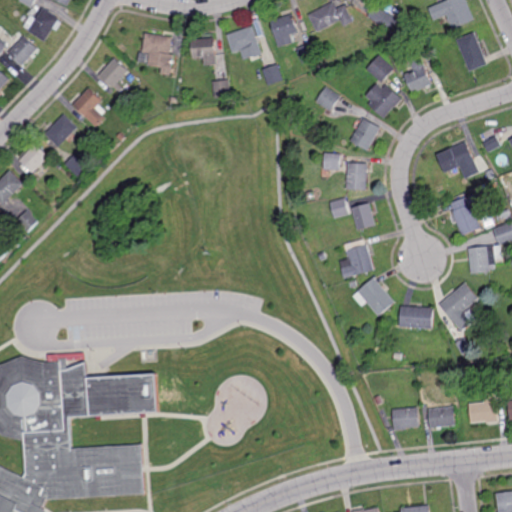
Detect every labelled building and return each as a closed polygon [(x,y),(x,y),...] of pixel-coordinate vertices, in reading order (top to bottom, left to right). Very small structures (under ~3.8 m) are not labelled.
[(36,0),(32,8),(20,0),(36,0)] [(467,0),(476,20),(452,30),(448,22),(441,25),(439,19),(435,20),(430,9),(449,0),(467,0)] [(338,9),(346,5),(355,22),(346,27),(342,20),(319,33),(310,15),(334,2),(338,9)] [(390,33),(368,17),(377,5),(399,20),(390,33)] [(59,21),(62,23),(57,31),(55,30),(47,42),(24,27),(31,16),(38,20),(45,8),(61,18),(59,21)] [(280,47),(272,21),(295,14),(301,32),(293,35),(295,43),(280,47)] [(264,55),(246,61),(243,50),(235,53),(228,35),(255,26),(264,55)] [(471,72),(458,40),(476,32),(490,64),(471,72)] [(173,45),(173,44),(172,47),(174,47),(173,49),(172,49),(172,54),(175,54),(172,76),(162,75),(163,67),(149,65),(151,54),(143,53),(146,33),(174,37),(173,42),(174,43),(173,45)] [(24,66),(15,58),(14,59),(10,56),(12,54),(11,53),(26,36),(40,49),(24,66)] [(0,37),(9,46),(4,50),(5,51),(0,56),(0,37)] [(219,65),(206,66),(205,59),(194,60),(193,40),(216,38),(219,65)] [(304,64),(299,49),(313,44),(318,59),(304,64)] [(382,83),(368,69),(381,55),(395,69),(382,83)] [(434,84),(414,94),(405,75),(412,72),(413,74),(416,72),(411,61),(422,56),(434,84)] [(125,88),(121,92),(115,87),(114,88),(100,75),(115,58),(130,71),(119,83),(125,88)] [(279,86),(274,87),(273,84),(270,86),(264,70),(280,64),(286,80),(278,83),(279,86)] [(0,68),(12,79),(0,91),(0,68)] [(442,76),(433,80),(430,74),(433,72),(432,71),(435,69),(436,71),(439,69),(442,76)] [(216,98),(214,81),(230,79),(232,96),(216,98)] [(404,99),(385,119),(370,104),(373,101),(368,96),(379,84),(384,88),(388,84),(404,99)] [(332,112),(317,102),(328,87),(342,98),(332,112)] [(97,127),(75,105),(91,88),(104,101),(97,108),(107,118),(97,127)] [(60,148),(56,143),(55,144),(51,140),(53,139),(48,133),(66,114),(80,128),(60,148)] [(368,150),(352,141),(366,118),(382,128),(368,150)] [(123,142),(118,137),(122,133),(127,138),(123,142)] [(489,153),(484,143),(497,136),(502,145),(489,153)] [(446,174),(438,156),(453,149),(452,148),(466,141),(475,160),(446,174)] [(53,157),(46,165),(50,168),(41,177),(38,173),(37,174),(23,161),(25,158),(24,157),(26,154),(28,156),(40,144),(53,157)] [(342,170),(325,169),(326,153),(343,155),(342,170)] [(80,178),(67,165),(76,155),(89,169),(80,178)] [(370,173),(368,173),(367,191),(348,190),(350,163),(369,164),(368,169),(370,169),(370,173)] [(489,180),(486,172),(493,169),(496,176),(489,180)] [(6,205),(2,201),(1,201),(0,200),(0,184),(13,171),(27,185),(6,205)] [(308,201),(307,193),(316,192),(317,199),(308,201)] [(471,204),(478,201),(483,214),(477,216),(478,219),(481,218),(483,222),(479,223),(481,228),(463,236),(453,212),(455,211),(452,204),(468,197),(471,204)] [(352,215),(336,220),(331,203),(347,198),(352,215)] [(360,231),(358,231),(357,228),(359,227),(354,208),(371,203),(378,227),(360,231)] [(511,216),(509,221),(503,217),(508,209),(511,211),(511,216)] [(31,233),(18,222),(29,210),(41,222),(31,233)] [(511,241),(500,245),(494,229),(511,222),(511,241)] [(1,262),(0,261),(0,239),(12,251),(1,262)] [(367,245),(368,245),(376,270),(346,279),(341,263),(350,260),(346,245),(365,240),(367,245)] [(313,253),(311,244),(317,242),(320,251),(313,253)] [(497,260),(498,269),(492,270),(492,273),(472,275),(469,248),(500,245),(502,245),(503,259),(497,260)] [(322,261),(320,254),(327,252),(329,256),(328,257),(328,259),(322,261)] [(393,306),(393,307),(391,309),(390,308),(387,311),(387,312),(385,314),(384,314),(380,317),(368,303),(365,305),(356,295),(375,278),(397,303),(393,306)] [(352,288),(351,281),(358,280),(359,287),(352,288)] [(480,299),(465,312),(467,314),(471,311),(479,320),(464,332),(441,306),(460,290),(459,288),(462,285),(463,287),(466,283),(480,299)] [(435,330),(401,328),(402,307),(436,309),(435,330)] [(463,355),(458,344),(467,339),(472,350),(463,355)] [(401,361),(394,359),(395,352),(403,353),(401,361)] [(0,511),(0,464),(25,477),(27,474),(25,441),(4,436),(0,431),(0,364),(23,355),(50,361),(67,382),(68,398),(73,398),(74,411),(91,410),(91,415),(70,416),(57,437),(37,446),(37,451),(142,445),(145,495),(40,500),(37,501),(32,511),(34,511),(39,501),(51,508),(48,511),(0,511)] [(156,411),(91,415),(91,410),(89,376),(154,372),(156,411)] [(488,422),(489,423),(483,424),(482,421),(474,422),(472,402),(486,401),(485,389),(497,388),(500,421),(488,422)] [(423,400),(421,391),(427,390),(429,399),(423,400)] [(439,429),(439,426),(433,427),(432,417),(429,418),(429,414),(431,414),(431,408),(456,405),(458,424),(444,426),(444,428),(439,429)] [(422,427),(409,428),(409,429),(396,430),(396,418),(394,418),(394,415),(395,414),(395,408),(420,407),(422,427)] [(511,511),(500,511),(499,491),(511,490),(511,511)]
